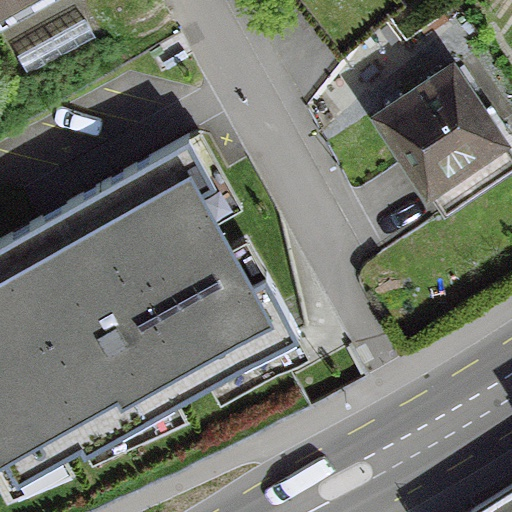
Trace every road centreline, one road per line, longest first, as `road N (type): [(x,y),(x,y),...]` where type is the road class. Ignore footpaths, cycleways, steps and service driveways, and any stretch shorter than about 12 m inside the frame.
road 1 (residential): [(196,0),(336,257)]
road 2 (tertiary): [(276,511),(511,370)]
